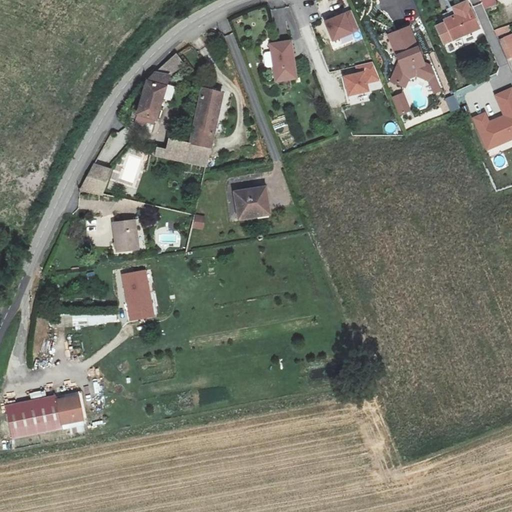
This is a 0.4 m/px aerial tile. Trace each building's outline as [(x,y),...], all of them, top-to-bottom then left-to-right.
[(435,26),(444,46),(478,31),(466,1),(451,8),(454,15),(443,20),(445,22),(435,26)] [(351,11),(324,22),(332,43),(359,32),(351,11)] [(497,37),(509,33),(507,26),(495,30),(497,37)] [(407,31),(394,36),(401,55),(397,57),(401,67),(397,68),(392,81),(406,86),(409,78),(417,74),(427,79),(433,93),(440,90),(431,67),(421,62),(407,31)] [(511,34),(500,40),(510,61),(511,60),(511,34)] [(291,43),(271,46),(277,83),(297,80),(291,43)] [(164,65),(172,75),(185,65),(176,54),(164,65)] [(357,73),(342,77),(348,98),(369,92),(367,85),(380,81),(372,63),(356,67),(357,73)] [(146,88),(142,100),(133,124),(145,128),(147,121),(154,122),(159,105),(169,78),(159,73),(146,88)] [(473,118),(487,149),(511,138),(511,89),(495,96),(504,115),(488,121),(485,113),(473,118)] [(189,144),(184,164),(205,168),(223,96),(204,91),(189,144)] [(393,97),(399,116),(410,112),(404,93),(393,97)] [(450,113),(460,109),(455,95),(445,99),(450,113)] [(154,157),(184,164),(189,144),(171,139),(166,150),(157,148),(154,157)] [(82,190),(84,190),(104,193),(111,169),(96,164),(82,190)] [(265,187),(235,192),(239,218),(257,216),(257,212),(268,210),(265,187)] [(196,214),(193,228),(202,230),(205,216),(196,214)] [(113,223),(117,252),(139,249),(136,220),(113,223)] [(146,271),(122,275),(130,320),(154,316),(146,271)] [(57,316),(58,328),(118,324),(117,311),(57,316)] [(74,355),(84,353),(80,337),(70,339),(74,355)] [(30,394),(31,399),(45,396),(44,391),(30,394)] [(55,396),(5,407),(13,440),(62,429),(61,424),(83,419),(78,396),(56,401),(55,396)]
